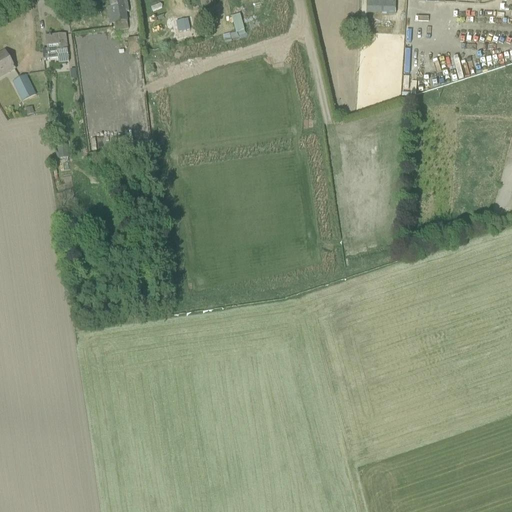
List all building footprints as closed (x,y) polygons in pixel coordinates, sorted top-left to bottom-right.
[(127,5),(124,5),(123,0),(109,0),(111,8),(107,8),(110,24),(127,22),(125,13),(129,12),(127,5)] [(199,0),(201,10),(211,8),(209,0),(199,0)] [(363,0),(363,14),(393,14),(393,0),(363,0)] [(242,15),(233,17),(237,33),(246,32),(242,15)] [(47,50),(42,51),(43,61),(49,60),(58,59),(58,64),(69,63),(68,58),(65,35),(45,37),(47,48),(47,50)] [(0,77),(14,70),(4,52),(0,54),(0,77)] [(21,103),(36,95),(26,75),(12,82),(21,103)] [(58,159),(68,158),(67,144),(57,145),(58,159)] [(508,200),(511,199),(511,150),(507,151),(508,164),(509,172),(511,172),(511,176),(502,177),(502,181),(503,192),(493,193),(490,214),(498,213),(500,199),(508,200)]
